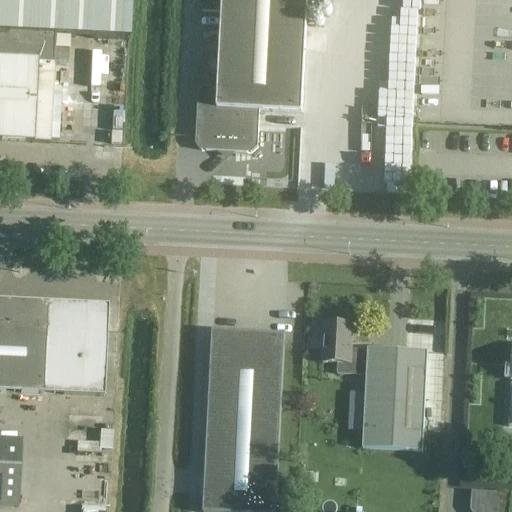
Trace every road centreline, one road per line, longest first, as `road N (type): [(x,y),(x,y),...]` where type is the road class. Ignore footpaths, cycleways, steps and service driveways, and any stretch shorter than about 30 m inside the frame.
road 1 (tertiary): [(180,233),(463,247)]
road 2 (residential): [(159,511),(180,233)]
road 3 (residential): [(446,511),(463,247)]
road 4 (tertiary): [(0,225),(180,233)]
